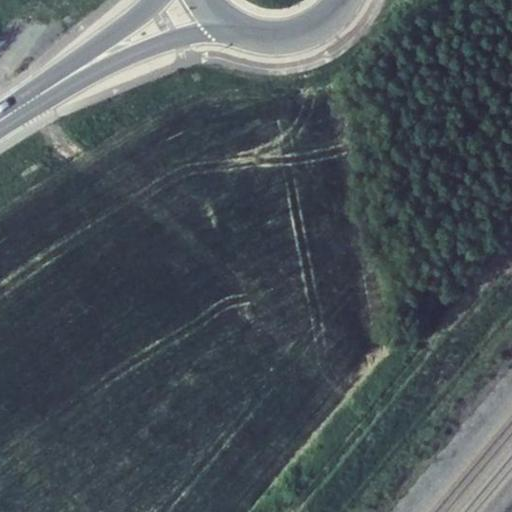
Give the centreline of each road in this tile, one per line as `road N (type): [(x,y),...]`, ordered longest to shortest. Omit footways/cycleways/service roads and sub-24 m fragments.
road 1 (primary): [(17,109),(178,42),(251,32)]
road 2 (primary): [(156,0),(17,109)]
